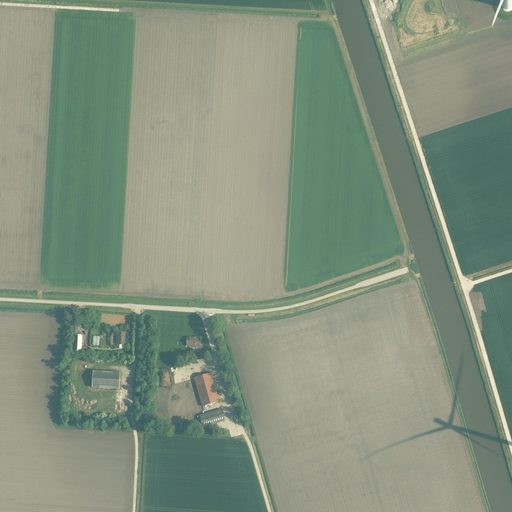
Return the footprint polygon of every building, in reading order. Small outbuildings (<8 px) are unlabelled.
[(503,5),(503,6),(503,7),(504,8),(504,9),(505,9),(505,10),(506,10),(507,10),(508,10),(509,10),(510,10),(510,9),(511,9),(511,8),(511,7),(511,6),(511,4),(511,5),(511,4),(511,3),(510,2),(509,1),(508,1),(507,1),(506,1),(506,2),(505,2),(504,3),(504,4),(503,4),(503,5)] [(117,332),(116,344),(125,345),(126,333),(117,332)] [(82,335),(74,335),(73,351),(81,351),(82,339),(82,335)] [(199,348),(200,337),(195,337),(195,338),(187,337),(186,346),(190,346),(190,347),(199,348)] [(119,372),(94,371),(93,388),(118,389),(119,372)] [(219,401),(211,373),(194,378),(202,406),(219,401)] [(203,427),(224,420),(221,409),(199,415),(203,427)]
